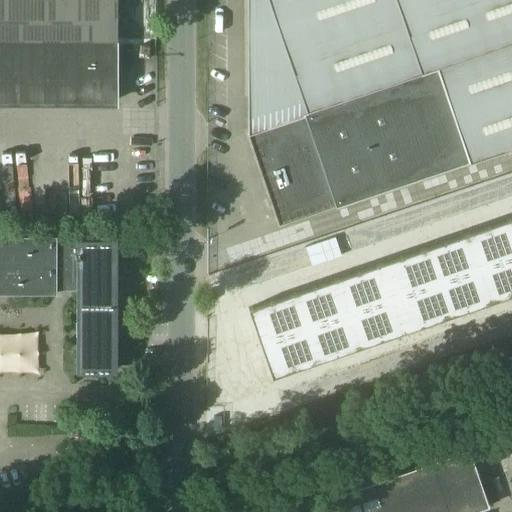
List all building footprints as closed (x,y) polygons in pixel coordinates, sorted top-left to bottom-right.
[(0,0),(0,40),(117,42),(116,0),(0,0)] [(251,137),(259,161),(280,223),(336,204),(336,206),(470,161),(511,146),(511,0),(247,0),(247,132),(250,132),(251,137)] [(0,99),(117,100),(117,42),(0,40),(0,99)] [(511,225),(509,218),(488,226),(499,260),(511,255),(511,225)] [(488,226),(466,233),(478,267),(499,260),(488,226)] [(466,233),(444,240),(456,275),(478,267),(466,233)] [(55,236),(0,236),(0,293),(55,294),(55,289),(77,289),(77,370),(113,370),(113,240),(54,240),(55,236)] [(444,240),(422,248),(434,282),(456,275),(444,240)] [(422,248),(401,255),(412,290),(434,282),(422,248)] [(401,255),(379,263),(391,297),(412,290),(401,255)] [(511,255),(499,260),(511,294),(511,293),(511,255)] [(499,260),(478,267),(489,301),(511,294),(499,260)] [(379,263),(357,270),(369,305),(391,297),(379,263)] [(478,267),(456,275),(468,309),(489,301),(478,267)] [(357,270),(335,278),(347,312),(369,305),(357,270)] [(456,275),(434,282),(446,316),(468,309),(456,275)] [(335,278),(314,285),(325,320),(347,312),(335,278)] [(434,282),(412,290),(424,324),(446,316),(434,282)] [(314,285),(292,293),(304,327),(325,320),(314,285)] [(412,290),(391,297),(402,331),(424,324),(412,290)] [(292,293),(270,300),(282,335),(304,327),(292,293)] [(391,297),(369,305),(381,339),(402,331),(391,297)] [(270,300),(249,308),(260,342),(282,335),(270,300)] [(369,305),(347,312),(359,346),(381,339),(369,305)] [(347,312),(325,320),(337,354),(359,346),(347,312)] [(325,320),(304,327),(315,361),(337,354),(325,320)] [(304,327),(282,335),(294,369),(315,361),(304,327)] [(282,335),(260,342),(272,376),(294,369),(282,335)] [(335,495),(340,507),(323,511),(298,511),(296,505),(275,511),(474,511),(486,508),(467,450),(335,495)]
